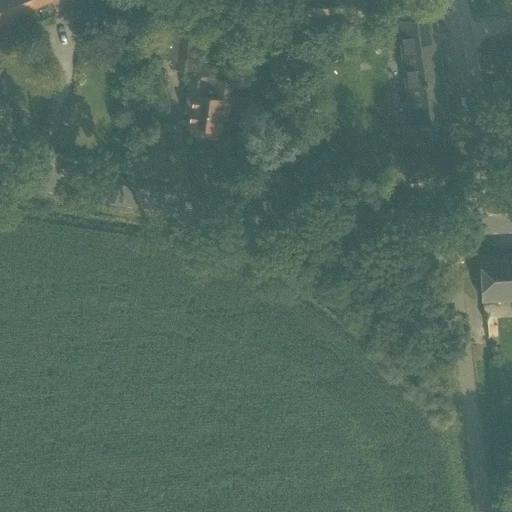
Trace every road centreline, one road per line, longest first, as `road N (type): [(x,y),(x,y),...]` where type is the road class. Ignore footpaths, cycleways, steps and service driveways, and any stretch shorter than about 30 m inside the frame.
road 1 (unclassified): [(453,231),(238,225),(0,177)]
road 2 (unclassified): [(489,511),(453,231)]
road 3 (residential): [(460,0),(479,88),(478,231)]
